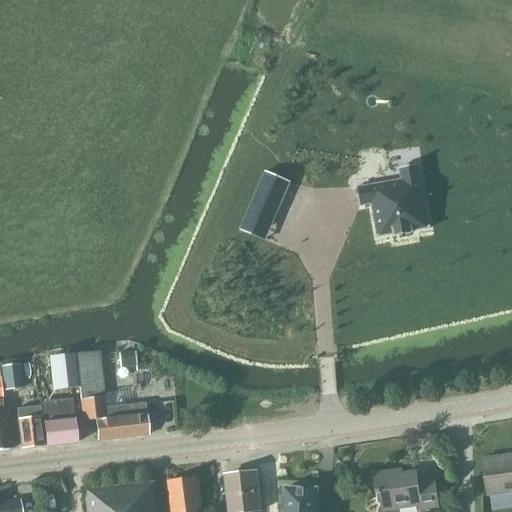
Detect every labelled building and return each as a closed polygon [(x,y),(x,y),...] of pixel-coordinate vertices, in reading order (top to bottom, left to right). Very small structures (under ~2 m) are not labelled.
[(252,104),(236,153),(271,163),(286,115),(252,104)] [(358,188),(357,188),(360,207),(362,207),(372,205),(378,236),(377,236),(378,238),(379,238),(395,235),(395,237),(397,236),(411,234),(413,234),(413,232),(428,229),(428,230),(430,229),(429,228),(418,167),(418,165),(400,168),(400,170),(402,181),(358,188)] [(265,173),(253,203),(277,214),(290,184),(265,173)] [(295,242),(296,231),(271,228),(270,239),(295,242)] [(253,329),(313,331),(315,255),(271,254),(271,241),(255,241),(253,329)] [(99,352),(75,354),(79,388),(83,421),(95,420),(98,441),(98,442),(147,437),(147,435),(144,404),(125,406),(123,391),(103,393),(99,352)] [(75,354),(48,357),(52,391),(79,388),(75,354)] [(18,366),(1,368),(3,390),(20,389),(18,366)] [(0,400),(0,451),(9,451),(5,410),(1,410),(0,400)] [(76,444),(71,401),(41,404),(46,448),(76,444)] [(38,407),(17,410),(21,450),(42,447),(39,417),(38,407)] [(511,456),(504,457),(504,456),(484,458),(489,495),(511,492),(511,456)] [(392,472),(373,474),(375,494),(380,494),(382,506),(381,507),(380,509),(379,510),(379,511),(398,511),(397,508),(416,505),(418,509),(436,507),(434,483),(416,485),(415,474),(393,476),(392,472)] [(197,511),(197,509),(203,509),(199,479),(198,479),(194,473),(185,475),(184,480),(168,482),(171,511),(197,511)] [(259,511),(259,510),(267,509),(264,483),(257,484),(255,473),(225,476),(228,511),(259,511)] [(154,511),(152,484),(86,491),(88,511),(154,511)] [(318,490),(316,490),(288,489),(285,489),(285,491),(286,491),(284,511),(316,511),(318,492),(318,490)] [(18,511),(18,501),(0,503),(0,511),(18,511)]
